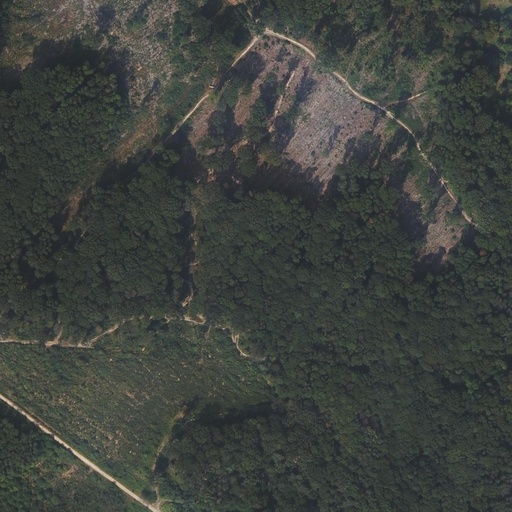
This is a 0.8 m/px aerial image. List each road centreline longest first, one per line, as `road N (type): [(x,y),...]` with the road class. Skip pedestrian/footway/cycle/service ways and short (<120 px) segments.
road 1 (track): [(159,511),(153,469),(169,435),(184,422),(259,406),(258,368),(230,330),(207,321),(136,318),(82,347),(0,340)]
road 2 (track): [(0,395),(157,511)]
road 3 (track): [(434,469),(469,393),(511,368)]
